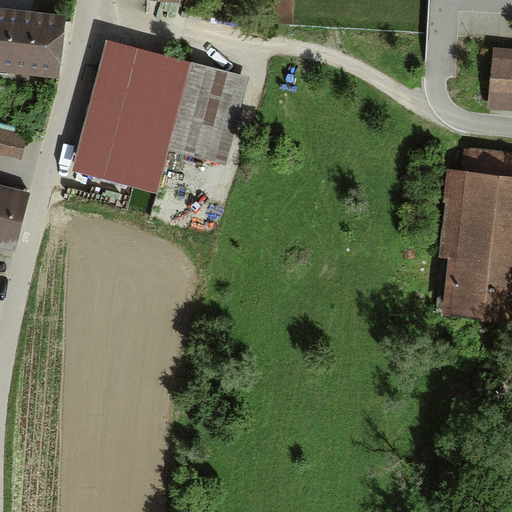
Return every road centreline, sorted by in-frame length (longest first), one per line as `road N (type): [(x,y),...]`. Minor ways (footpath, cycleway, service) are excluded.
road 1 (residential): [(0,400),(39,193),(91,0)]
road 2 (track): [(90,7),(304,50),(443,108)]
road 3 (track): [(511,371),(451,511)]
